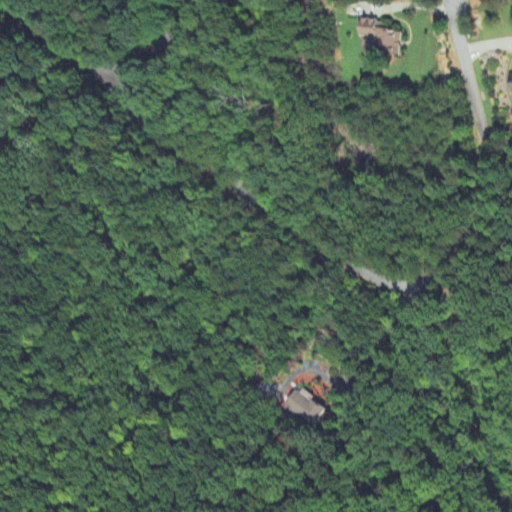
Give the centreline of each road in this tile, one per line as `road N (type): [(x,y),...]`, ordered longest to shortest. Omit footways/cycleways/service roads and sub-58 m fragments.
road 1 (residential): [(113,99),(175,151),(362,266),(411,287),(449,264),(486,216),(477,96),(453,0)]
road 2 (residential): [(6,0),(113,99)]
road 3 (residential): [(113,99),(164,51),(191,0)]
